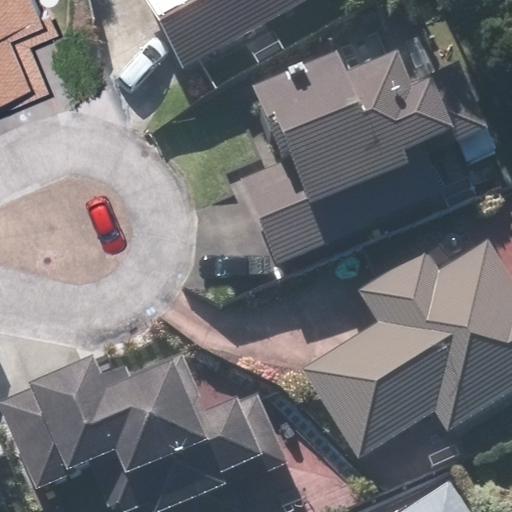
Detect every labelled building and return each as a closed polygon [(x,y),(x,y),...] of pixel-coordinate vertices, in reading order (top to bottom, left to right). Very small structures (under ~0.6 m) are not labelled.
[(0,0),(0,105),(23,96),(2,46),(22,38),(6,0),(0,0)] [(122,0),(120,2),(176,93),(326,0),(122,0)] [(320,76),(233,112),(259,178),(228,190),(262,275),(428,210),(413,173),(473,149),(447,83),(393,105),(384,81),(330,102),(320,76)] [(285,358),(287,363),(343,471),(419,432),(426,445),(511,401),(511,298),(505,302),(478,249),(427,275),(418,257),(349,292),(362,319),(285,358)] [(0,405),(0,456),(1,459),(20,504),(65,485),(76,511),(202,511),(210,509),(205,496),(249,477),(240,454),(271,440),(254,398),(201,420),(177,362),(104,392),(93,366),(0,405)] [(451,511),(438,491),(404,511),(451,511)]
